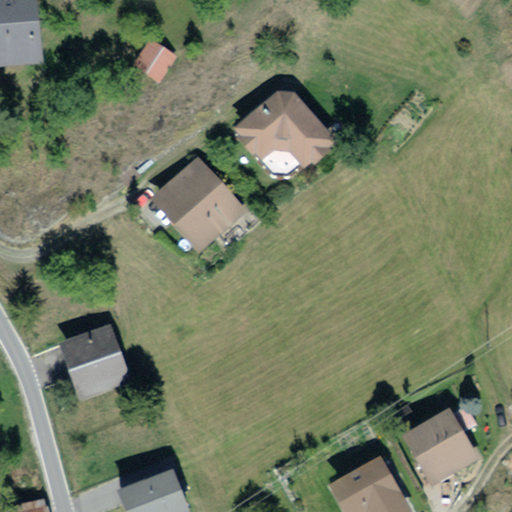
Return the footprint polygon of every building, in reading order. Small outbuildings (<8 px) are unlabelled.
[(34,0),(0,0),(0,67),(42,63),(34,0)] [(336,141),(296,92),(283,91),(237,124),(237,135),(270,173),(296,174),(336,141)] [(248,208),(199,154),(151,198),(200,252),(248,208)] [(115,326),(61,341),(77,397),(131,382),(115,326)] [(456,406),(403,435),(430,485),(483,455),(456,406)] [(415,511),(381,453),(327,484),(343,511),(362,511),(364,511),(415,511)] [(40,459),(3,457),(1,494),(38,496),(40,459)]
